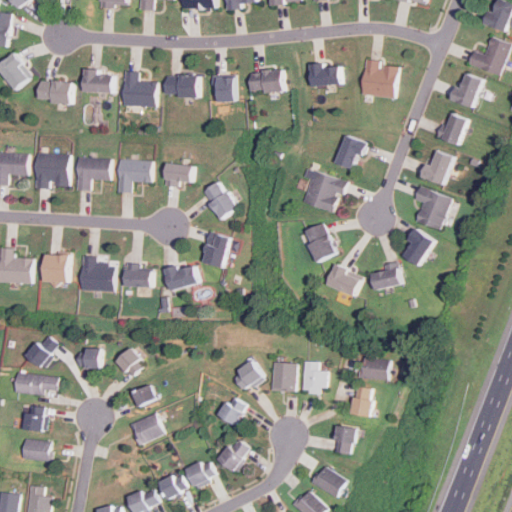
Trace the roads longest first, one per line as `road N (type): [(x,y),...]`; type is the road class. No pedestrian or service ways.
road 1 (residential): [(443,45),(359,26),(230,38),(50,36)]
road 2 (residential): [(460,0),(378,215)]
road 3 (residential): [(0,217),(173,229)]
road 4 (motorway): [(511,358),(452,511)]
road 5 (residential): [(226,511),(281,478),(293,460),(294,425)]
